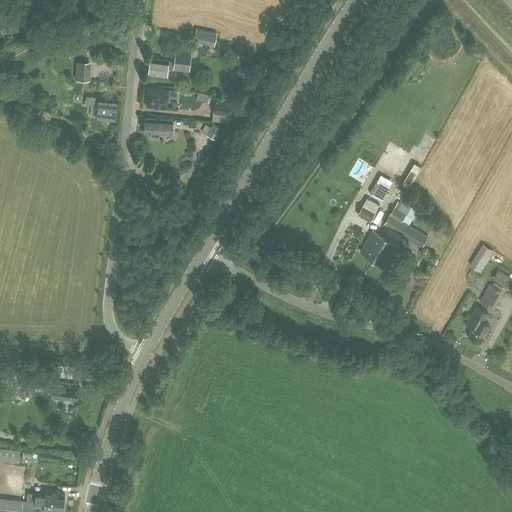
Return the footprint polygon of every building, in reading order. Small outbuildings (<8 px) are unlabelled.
[(217,32),(197,28),(194,41),(214,45),(217,32)] [(149,74),(167,76),(168,68),(189,71),(191,52),(176,50),(175,61),(169,60),(151,58),(149,74)] [(76,61),(76,79),(91,80),(91,62),(76,61)] [(169,89),(169,91),(148,88),(146,106),(167,108),(168,97),(177,98),(178,90),(169,89)] [(97,118),(116,120),(118,99),(99,97),(87,96),(86,104),(98,105),(97,118)] [(228,123),(230,115),(232,101),(217,98),(212,120),(228,123)] [(172,133),(173,120),(145,118),(144,131),(172,133)] [(206,124),(204,128),(202,131),(216,140),(222,127),(213,123),(210,127),(206,124)] [(382,200),(388,190),(376,183),(370,193),(377,197),(382,200)] [(367,197),(364,204),(358,214),(370,222),(376,211),(380,204),(367,197)] [(403,221),(400,225),(397,231),(390,227),(389,228),(390,228),(384,237),(385,237),(372,258),(384,265),(390,255),(391,255),(398,244),(391,240),(396,231),(421,246),(428,236),(409,225),(418,210),(402,201),(398,208),(407,214),(402,221),(403,221)] [(430,202),(427,206),(433,210),(436,206),(430,202)] [(372,258),(385,237),(384,237),(390,228),(389,228),(390,227),(397,231),(400,225),(403,221),(402,221),(407,214),(398,208),(395,207),(384,224),(386,225),(381,235),(373,230),(361,251),(372,258)] [(493,278),(505,286),(510,288),(511,285),(511,277),(498,270),(493,278)] [(501,290),(492,285),(490,283),(480,301),(491,307),(501,290)] [(466,324),(472,328),(468,335),(470,336),(470,337),(474,340),(475,339),(480,342),(490,324),(484,321),(488,313),(477,306),(469,319),(466,324)] [(54,388),(53,394),(64,396),(64,397),(77,399),(79,384),(51,380),(51,376),(22,374),(21,386),(54,388)] [(10,449),(9,461),(18,462),(19,450),(10,449)] [(31,501),(64,504),(65,494),(58,493),(59,491),(46,489),(45,496),(36,495),(36,496),(31,495),(31,501)] [(44,511),(63,511),(64,504),(31,501),(28,501),(11,498),(10,504),(10,508),(35,511),(36,507),(44,508),(44,511)]
